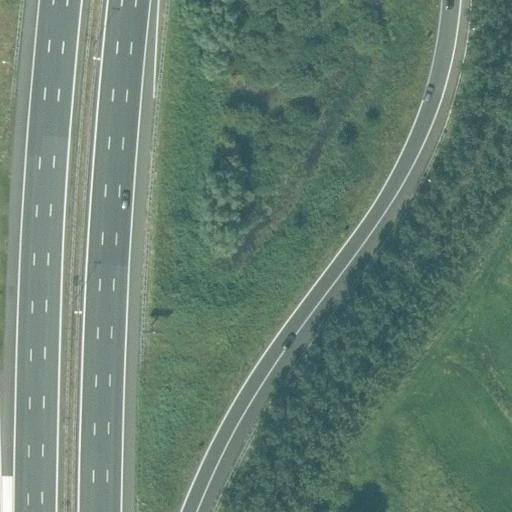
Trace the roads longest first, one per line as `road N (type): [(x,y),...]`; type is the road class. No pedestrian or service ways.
road 1 (motorway): [(188,511),(249,388),(395,182),(440,70),(452,0)]
road 2 (motorway): [(100,511),(105,260),(129,0)]
road 3 (motorway): [(60,0),(40,255),(34,511)]
